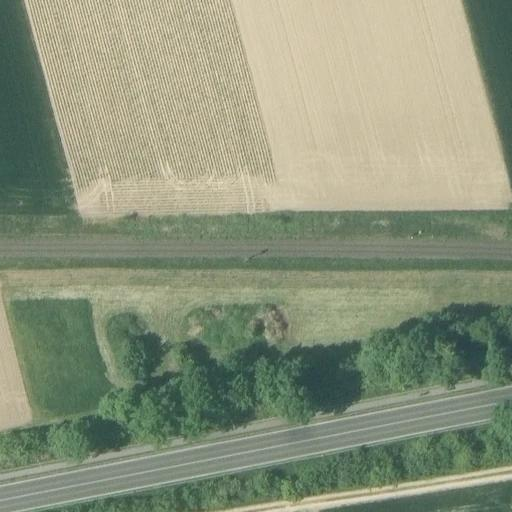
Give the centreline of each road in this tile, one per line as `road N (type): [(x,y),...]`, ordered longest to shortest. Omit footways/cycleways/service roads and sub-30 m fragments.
road 1 (secondary): [(0,503),(511,406)]
road 2 (track): [(253,511),(511,473)]
road 3 (track): [(0,436),(162,395)]
